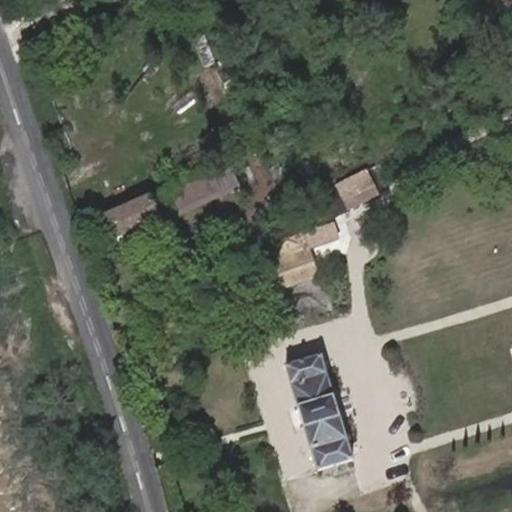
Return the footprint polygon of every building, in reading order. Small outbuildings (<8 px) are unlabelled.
[(100,100),(91,124),(104,129),(113,105),(100,100)] [(196,179),(205,197),(236,184),(227,167),(196,179)] [(363,168),(331,183),(344,211),(376,196),(363,168)] [(184,184),(192,202),(205,197),(196,179),(184,184)] [(184,184),(168,190),(176,210),(192,202),(184,184)] [(111,239),(176,210),(168,190),(101,220),(111,239)] [(326,221),(343,213),(333,193),(316,202),(326,221)] [(308,273),(260,288),(269,318),(317,303),(308,273)] [(321,353),(286,364),(320,469),(354,458),(321,353)]
